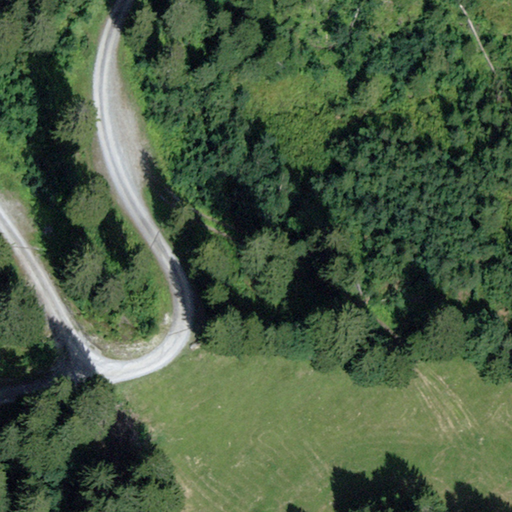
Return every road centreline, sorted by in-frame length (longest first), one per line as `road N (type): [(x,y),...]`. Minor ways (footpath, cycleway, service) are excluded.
road 1 (track): [(0,399),(145,364),(181,330),(178,283),(114,163),(105,121),(102,76),(126,0)]
road 2 (track): [(94,379),(0,222)]
